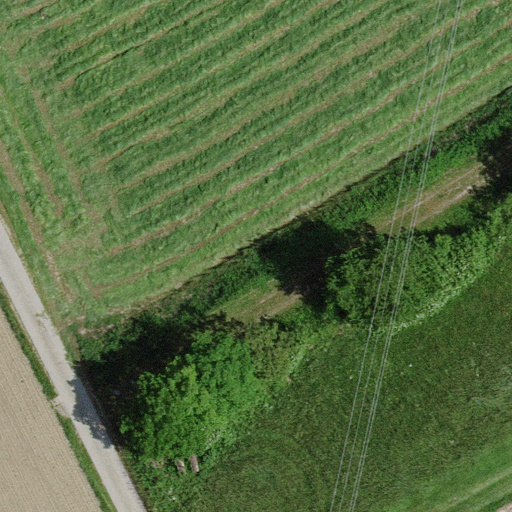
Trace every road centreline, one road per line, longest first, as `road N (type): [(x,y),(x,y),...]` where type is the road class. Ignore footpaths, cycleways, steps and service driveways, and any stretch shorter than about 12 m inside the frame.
road 1 (track): [(511,156),(83,423)]
road 2 (track): [(0,258),(127,511)]
